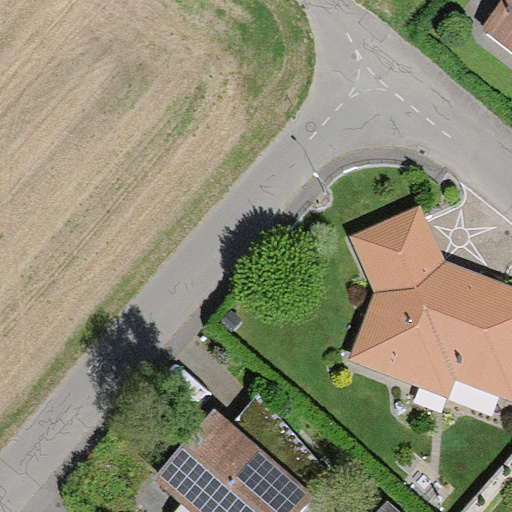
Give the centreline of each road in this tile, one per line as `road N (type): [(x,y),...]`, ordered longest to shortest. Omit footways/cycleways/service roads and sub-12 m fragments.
road 1 (residential): [(0,500),(363,65)]
road 2 (residential): [(363,65),(511,187)]
